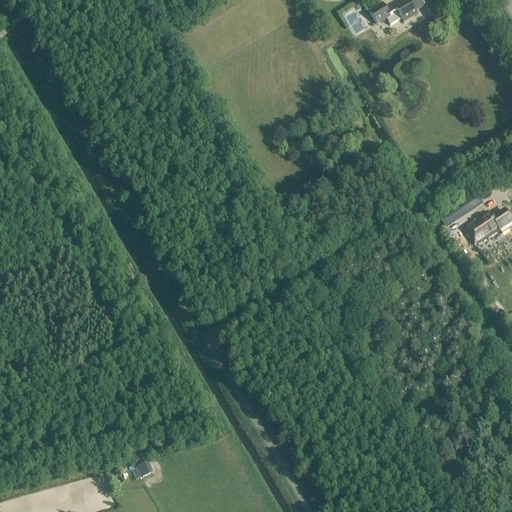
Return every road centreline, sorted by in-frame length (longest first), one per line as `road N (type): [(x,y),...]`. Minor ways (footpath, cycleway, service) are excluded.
road 1 (unclassified): [(309,511),(215,354),(215,331),(511,151)]
road 2 (track): [(16,23),(198,334),(212,342)]
